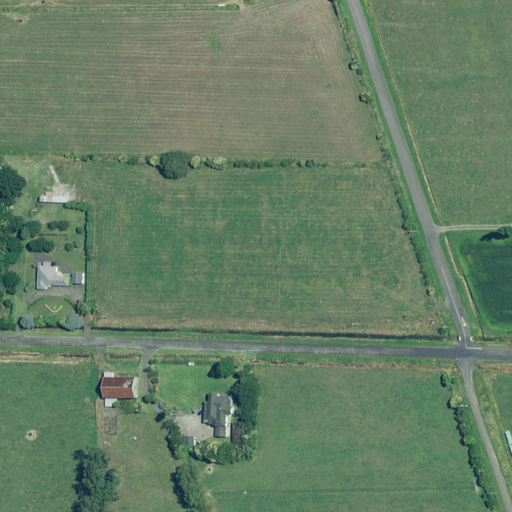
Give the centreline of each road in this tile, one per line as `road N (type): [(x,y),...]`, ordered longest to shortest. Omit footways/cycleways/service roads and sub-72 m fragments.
road 1 (unclassified): [(0,344),(465,354)]
road 2 (unclassified): [(465,354),(353,0)]
road 3 (unclassified): [(510,511),(465,354)]
